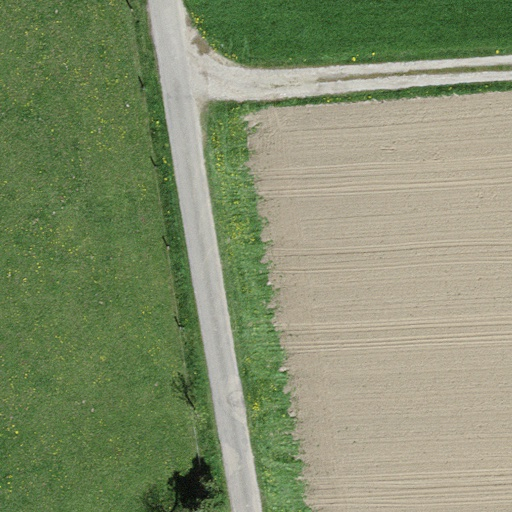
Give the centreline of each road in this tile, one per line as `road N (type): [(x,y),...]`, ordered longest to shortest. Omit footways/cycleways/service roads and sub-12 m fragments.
road 1 (unclassified): [(244,511),(164,0)]
road 2 (track): [(176,85),(511,69)]
